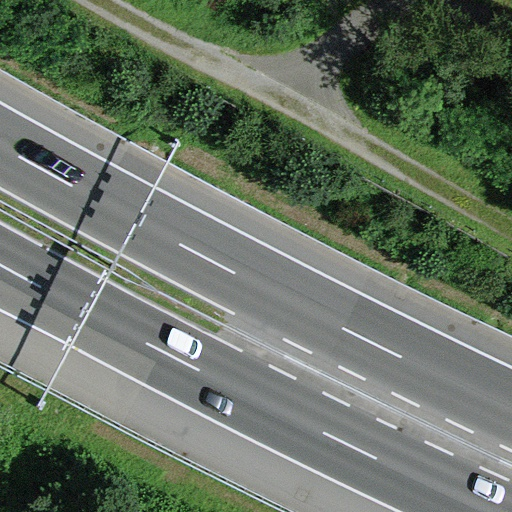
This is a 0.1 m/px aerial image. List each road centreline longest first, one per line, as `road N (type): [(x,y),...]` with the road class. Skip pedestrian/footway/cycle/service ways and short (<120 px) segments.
road 1 (motorway): [(511,415),(0,141)]
road 2 (motorway): [(0,279),(238,401),(481,511)]
road 3 (track): [(283,100),(370,7),(403,1),(511,32)]
road 4 (track): [(283,100),(511,244)]
road 5 (track): [(80,0),(283,100)]
